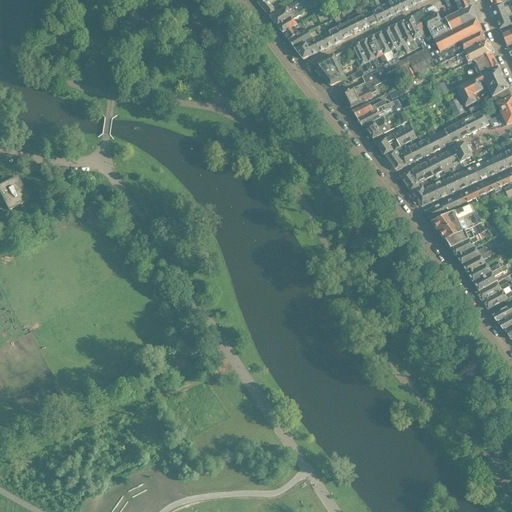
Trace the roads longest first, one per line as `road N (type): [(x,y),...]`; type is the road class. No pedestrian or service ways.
road 1 (unclassified): [(336,511),(111,173),(0,152)]
road 2 (residential): [(293,72),(437,0)]
road 3 (unclassified): [(406,217),(479,319)]
